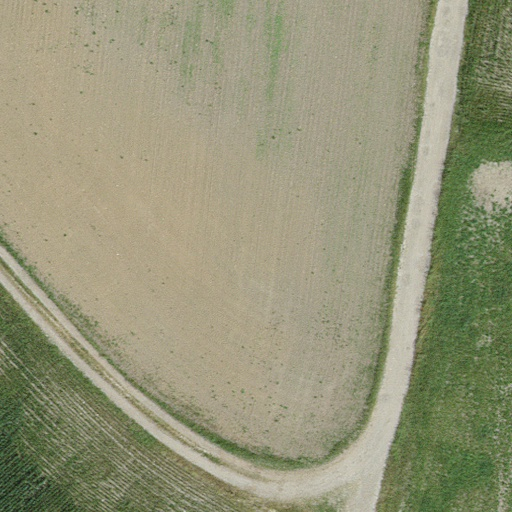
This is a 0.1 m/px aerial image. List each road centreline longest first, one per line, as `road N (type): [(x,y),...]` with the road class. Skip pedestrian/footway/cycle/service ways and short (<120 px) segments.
road 1 (track): [(363,511),(392,400),(457,0)]
road 2 (track): [(0,264),(132,399),(245,474),(306,486),(372,468)]
